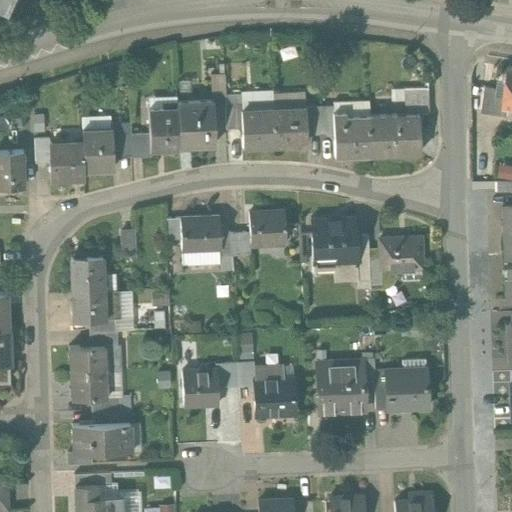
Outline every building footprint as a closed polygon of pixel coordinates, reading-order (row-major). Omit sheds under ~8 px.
[(510,108),(511,108),(511,67),(509,67),(506,87),(501,86),(501,93),(505,93),(504,100),(503,107),(510,108)] [(508,118),(510,108),(503,107),(504,100),(484,97),(481,114),(508,118)] [(176,104),(177,113),(178,148),(213,146),(212,103),(176,104)] [(241,128),(240,112),(241,112),(241,105),(224,106),(225,128),(241,128)] [(321,133),(334,132),(333,114),(333,108),(320,109),(321,132),(321,133)] [(320,109),(304,110),(305,132),(321,132),(320,109)] [(161,110),(147,110),(148,135),(149,151),(150,151),(162,151),(162,152),(178,152),(178,148),(177,113),(161,114),(161,110)] [(304,110),(272,111),(274,146),(305,145),(305,132),(304,110)] [(272,111),(241,112),(240,112),(241,128),(241,147),(274,146),(272,111)] [(344,113),(333,114),(334,132),(335,156),(352,156),(352,157),(370,156),(369,119),(369,117),(344,118),(344,113)] [(416,117),(369,119),(370,156),(417,153),(416,117)] [(130,147),(129,136),(129,125),(115,125),(116,147),(130,147)] [(81,135),(82,145),(83,171),(101,170),(100,164),(111,164),(111,170),(113,170),(111,131),(109,131),(109,133),(81,135)] [(149,151),(148,135),(129,136),(130,147),(130,158),(150,157),(150,151),(149,151)] [(49,146),(50,162),(48,162),(49,182),(51,182),(51,180),(83,179),(83,171),(82,145),(66,145),(66,146),(49,147),(49,146)] [(24,152),(0,152),(0,189),(25,189),(24,152)] [(283,212),(248,214),(249,246),(271,245),(271,241),(283,240),(283,244),(284,244),(283,212)] [(219,217),(179,218),(180,251),(219,249),(220,249),(219,235),(219,217)] [(353,220),(309,222),(311,264),(335,263),(354,262),(355,262),(354,239),(353,220)] [(122,229),(126,255),(140,253),(136,227),(122,229)] [(244,234),(231,235),(232,256),(245,255),(244,234)] [(231,235),(219,235),(220,249),(219,249),(219,256),(232,256),(231,235)] [(354,239),(355,262),(354,262),(355,290),(369,290),(368,257),(367,238),(354,239)] [(418,238),(378,240),(379,257),(379,271),(381,271),(381,289),(382,289),(385,288),(388,287),(390,284),(392,282),(393,278),(394,275),(394,271),(420,269),(418,238)] [(102,279),(102,257),(71,258),(72,293),(98,292),(98,279),(102,279)] [(368,257),(369,290),(381,289),(381,271),(379,271),(379,257),(368,257)] [(335,263),(311,264),(312,272),(335,271),(335,263)] [(98,292),(72,293),(73,321),(89,320),(103,320),(103,319),(102,292),(98,292)] [(7,294),(0,293),(0,329),(9,329),(7,294)] [(115,318),(103,319),(103,320),(89,320),(89,332),(115,331),(115,318)] [(9,329),(0,329),(0,365),(10,365),(9,329)] [(103,346),(69,347),(70,373),(104,372),(103,346)] [(361,366),(361,384),(374,383),(372,359),(359,360),(359,366),(361,366)] [(238,385),(252,385),(252,380),(253,380),(253,368),(252,362),(237,363),(238,385)] [(317,362),(316,362),(318,413),(319,413),(319,407),(333,407),(333,413),(363,411),(361,384),(361,366),(359,366),(317,368),(317,362)] [(225,386),(238,385),(237,363),(224,363),(225,386)] [(281,367),(253,368),(253,380),(252,380),(252,385),(254,415),(293,414),(292,377),(281,378),(281,367)] [(401,369),(384,370),(385,385),(386,409),(426,407),(424,368),(422,368),(422,372),(401,373),(401,369)] [(196,370),(181,371),(182,406),(216,404),(215,369),(213,370),(213,372),(196,373),(196,370)] [(105,397),(104,372),(70,373),(71,399),(91,398),(105,398),(105,397)] [(375,410),(386,409),(385,385),(374,386),(375,410)] [(105,398),(91,398),(92,412),(118,411),(117,396),(105,397),(105,398)] [(118,411),(92,412),(92,424),(106,423),(106,424),(118,424),(118,411)] [(106,423),(92,424),(72,424),(73,452),(107,451),(106,424),(106,423)] [(0,510),(12,510),(11,479),(0,479),(0,510)] [(416,501),(393,502),(393,511),(431,511),(430,493),(416,494),(416,501)] [(361,511),(361,497),(328,499),(328,511),(361,511)] [(74,499),(74,511),(107,511),(107,498),(74,499)] [(292,511),(292,499),(259,500),(259,511),(292,511)]
